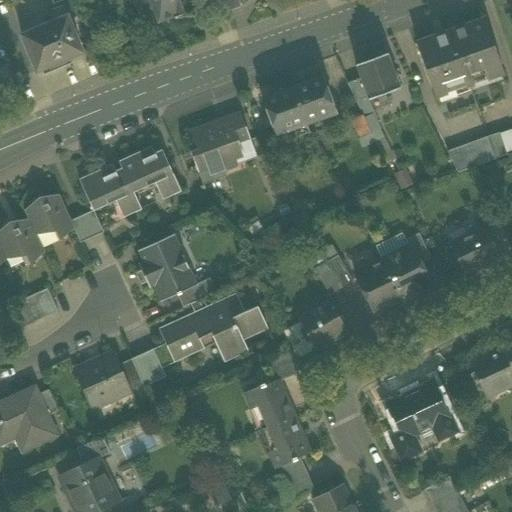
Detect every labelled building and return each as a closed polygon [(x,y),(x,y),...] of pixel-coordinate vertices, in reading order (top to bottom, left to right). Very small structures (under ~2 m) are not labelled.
[(133,0),(143,26),(157,21),(158,23),(175,17),(175,19),(194,13),(189,0),(133,0)] [(222,0),(227,11),(239,7),(236,0),(222,0)] [(42,71),(44,76),(72,64),(70,59),(82,54),(67,16),(63,6),(47,12),(51,23),(21,36),(37,73),(42,71)] [(485,20),(451,32),(469,85),(503,73),(485,20)] [(435,97),(469,85),(451,32),(417,44),(435,97)] [(356,65),(369,100),(399,89),(387,54),(356,65)] [(322,78),(292,89),(305,125),(335,114),(322,78)] [(351,84),(358,103),(368,100),(361,80),(351,84)] [(307,130),(305,125),(292,89),(262,100),(275,136),(292,130),(295,138),(309,133),(307,130)] [(348,116),(359,139),(371,133),(360,110),(348,116)] [(190,152),(197,172),(207,168),(221,163),(224,170),(237,166),(234,159),(243,156),(239,144),(250,140),(241,114),(228,118),(231,126),(216,131),(213,124),(190,132),(196,150),(190,152)] [(259,148),(266,160),(278,156),(269,132),(255,138),(259,148)] [(500,136),(489,140),(495,160),(506,156),(500,136)] [(458,173),(495,160),(489,140),(451,154),(458,173)] [(119,162),(122,169),(133,194),(155,184),(163,201),(181,192),(162,151),(149,157),(146,150),(119,162)] [(209,175),(224,170),(221,163),(207,168),(209,175)] [(141,211),(133,194),(122,169),(109,175),(106,168),(79,180),(93,211),(93,212),(94,212),(116,202),(123,219),(141,211)] [(25,211),(29,220),(36,235),(53,228),(59,242),(74,229),(71,221),(59,196),(39,198),(25,211)] [(486,228),(490,237),(502,231),(493,209),(478,215),(485,229),(486,228)] [(93,211),(82,217),(92,238),(103,233),(94,212),(93,212),(93,211)] [(81,243),(92,238),(82,217),(71,221),(74,229),(81,243)] [(44,253),(36,235),(29,220),(10,223),(0,231),(0,245),(7,260),(23,252),(30,266),(44,253)] [(450,245),(464,274),(499,257),(490,237),(486,228),(485,229),(450,245)] [(410,247),(419,265),(431,259),(419,234),(405,240),(409,248),(410,247)] [(162,301),(162,302),(177,295),(197,286),(196,285),(174,236),(173,235),(139,251),(139,252),(144,263),(140,265),(139,265),(149,289),(150,288),(155,286),(162,301)] [(409,248),(382,261),(402,301),(430,287),(419,265),(410,247),(409,248)] [(338,256),(327,262),(342,288),(353,281),(338,256)] [(374,315),(402,301),(382,261),(354,275),(374,315)] [(330,296),(342,288),(327,262),(314,270),(330,296)] [(177,295),(183,308),(216,293),(210,279),(196,285),(197,286),(177,295)] [(47,289),(36,294),(46,317),(58,312),(52,299),(47,289)] [(35,322),(46,317),(36,294),(25,299),(35,322)] [(214,342),(223,361),(247,350),(241,339),(266,328),(257,307),(244,313),(237,296),(207,310),(209,313),(197,318),(195,315),(159,332),(173,361),(214,342)] [(24,327),(35,322),(25,299),(13,304),(24,327)] [(298,320),(315,349),(347,332),(330,302),(298,320)] [(13,333),(24,327),(13,304),(2,309),(13,333)] [(471,366),(485,396),(511,383),(511,344),(502,349),(503,351),(471,366)] [(153,350),(131,360),(132,363),(154,353),(153,350)] [(74,370),(91,408),(115,397),(116,399),(131,393),(130,391),(119,366),(113,353),(74,370)] [(154,353),(132,363),(143,385),(144,387),(165,377),(154,353)] [(265,363),(274,382),(277,381),(278,382),(290,377),(279,356),(265,363)] [(130,391),(143,385),(132,363),(131,360),(119,366),(130,391)] [(304,439),(294,416),(285,394),(283,395),(278,382),(277,381),(274,382),(264,386),(264,385),(244,393),(251,410),(258,407),(267,428),(276,450),(270,452),(277,469),(298,460),(297,459),(309,454),(303,440),(304,439)] [(432,427),(438,440),(456,432),(433,381),(422,386),(423,389),(386,406),(403,441),(432,427)] [(0,404),(0,445),(16,438),(27,433),(34,446),(56,436),(47,417),(38,395),(35,388),(0,404)] [(38,395),(47,417),(58,412),(48,391),(38,395)] [(251,410),(260,431),(267,428),(258,407),(251,410)] [(276,450),(267,428),(260,431),(270,452),(276,450)] [(27,433),(16,438),(22,451),(34,446),(27,433)] [(78,448),(85,464),(98,457),(99,459),(109,454),(102,437),(78,448)] [(59,477),(75,511),(100,511),(118,503),(120,502),(99,459),(98,457),(85,464),(59,477)] [(277,469),(286,488),(307,479),(298,460),(277,469)] [(467,511),(455,489),(449,477),(424,490),(431,502),(435,511),(467,511)] [(312,491),(307,479),(286,488),(292,501),(312,491)] [(318,511),(354,511),(341,486),(313,500),(318,511)] [(100,511),(122,511),(118,503),(100,511)]
